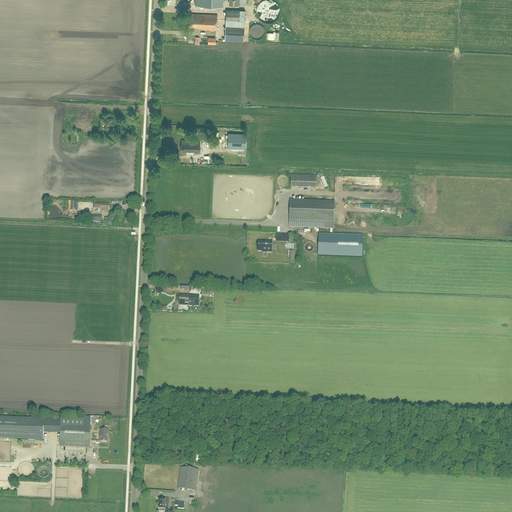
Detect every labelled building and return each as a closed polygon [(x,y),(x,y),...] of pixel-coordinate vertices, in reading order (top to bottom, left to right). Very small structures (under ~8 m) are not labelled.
[(226,9),(226,20),(239,21),(239,9),(226,9)] [(205,29),(216,29),(217,14),(190,13),(190,26),(195,26),(195,27),(199,27),(199,28),(205,28),(205,29)] [(244,26),(225,25),(225,40),(243,41),(244,26)] [(101,131),(105,131),(105,129),(112,129),(112,118),(101,117),(101,124),(102,124),(101,131)] [(246,149),(246,133),(228,133),(227,147),(238,147),(238,148),(246,149)] [(200,141),(186,140),(182,140),(182,151),(200,151),(200,141)] [(290,185),(315,185),(315,176),(290,175),(290,185)] [(333,229),(334,204),(290,202),(289,227),(333,229)] [(93,204),(93,208),(101,209),(101,212),(109,212),(109,204),(93,204)] [(362,258),(363,237),(319,235),(318,256),(362,258)] [(262,252),(262,253),(271,253),(272,242),(262,242),(258,242),(258,252),(262,252)] [(198,307),(199,296),(187,295),(187,296),(180,296),(179,306),(198,307)] [(0,418),(0,439),(43,441),(44,420),(0,418)] [(84,419),(61,418),(60,446),(90,448),(90,426),(83,426),(84,419)] [(109,435),(109,431),(100,430),(100,442),(108,442),(108,435),(109,435)] [(178,489),(196,491),(198,471),(181,468),(178,489)] [(165,501),(159,500),(158,509),(165,510),(165,509),(168,509),(169,500),(165,499),(165,501)]
